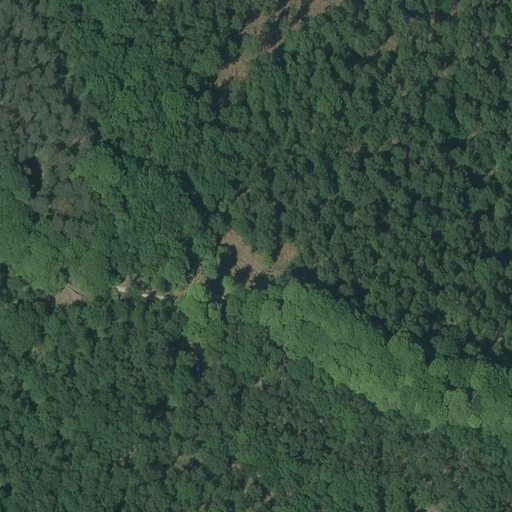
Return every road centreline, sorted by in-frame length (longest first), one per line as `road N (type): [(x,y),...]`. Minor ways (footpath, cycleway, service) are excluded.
road 1 (track): [(286,314),(188,205),(135,0)]
road 2 (track): [(0,199),(28,242),(65,270),(129,293),(228,295),(286,314)]
road 3 (track): [(286,314),(395,380),(456,401),(511,406)]
